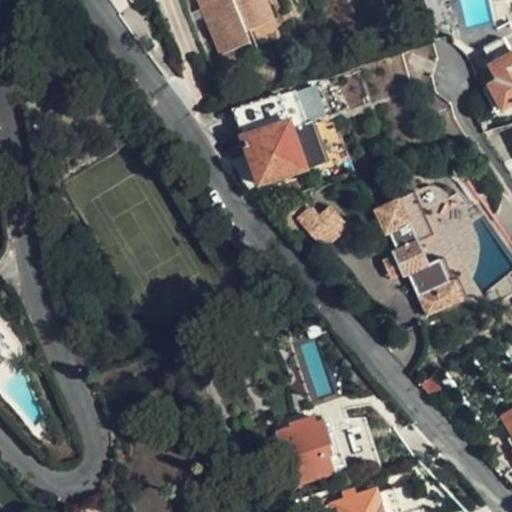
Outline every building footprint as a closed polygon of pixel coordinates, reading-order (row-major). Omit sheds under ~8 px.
[(263,0),(194,0),(220,57),(251,45),(245,33),(272,21),(263,0)] [(511,32),(502,38),(511,56),(511,32)] [(511,103),(511,56),(502,38),(483,48),(500,80),(491,85),(503,108),(511,103)] [(503,108),(491,85),(482,90),(494,113),(503,108)] [(328,161),(316,121),(325,118),(314,86),(233,114),(245,149),(256,184),(285,175),(300,169),(328,161)] [(400,199),(400,200),(411,224),(427,217),(415,192),(400,199)] [(411,224),(400,200),(375,212),(386,237),(391,235),(398,251),(394,253),(405,279),(410,277),(428,317),(470,299),(460,278),(455,280),(446,259),(430,266),(420,244),(436,237),(427,217),(411,224)] [(511,239),(493,213),(483,220),(511,260),(511,239)] [(0,376),(2,377),(10,373),(17,366),(20,357),(19,347),(15,339),(6,326),(0,319),(0,376)] [(446,387),(433,372),(421,381),(434,397),(446,387)] [(511,410),(503,416),(511,433),(511,410)] [(335,454),(323,421),(316,423),(314,418),(290,426),(291,430),(275,436),(293,487),(333,473),(327,457),(335,454)] [(390,470),(419,460),(404,441),(383,449),(390,470)] [(383,511),(377,494),(375,490),(314,511),(383,511)] [(392,511),(385,491),(377,494),(383,511),(392,511)]
